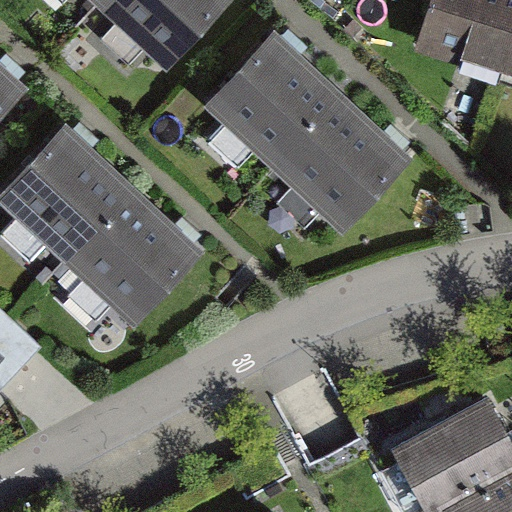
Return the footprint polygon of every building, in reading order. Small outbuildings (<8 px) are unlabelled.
[(229,0),(95,0),(171,66),(229,0)] [(511,0),(439,0),(425,49),(511,74),(511,0)] [(419,148),(283,27),(211,107),(347,228),(419,148)] [(0,122),(32,87),(0,58),(0,122)] [(1,192),(141,317),(208,243),(68,118),(1,192)] [(0,366),(13,350),(0,339),(0,366)] [(432,511),(442,511),(454,506),(456,511),(511,511),(511,433),(493,397),(399,446),(432,511)]
